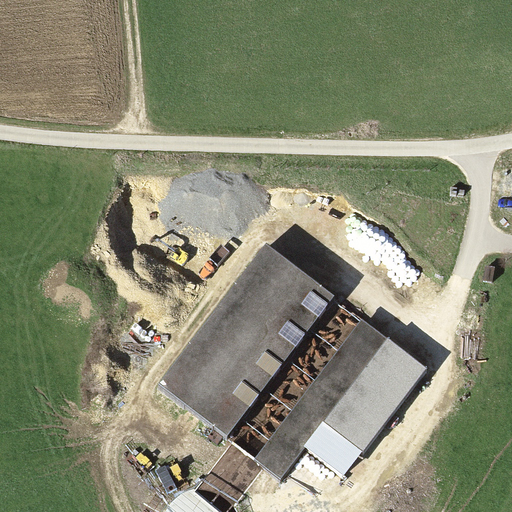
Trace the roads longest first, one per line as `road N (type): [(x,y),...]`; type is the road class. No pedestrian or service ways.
road 1 (unclassified): [(0,132),(361,148),(511,140)]
road 2 (track): [(127,0),(139,142)]
